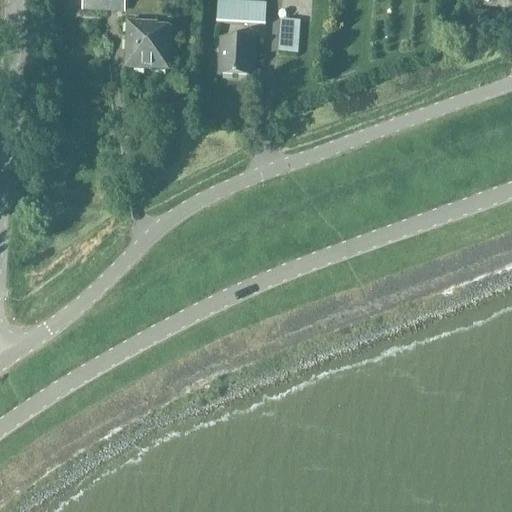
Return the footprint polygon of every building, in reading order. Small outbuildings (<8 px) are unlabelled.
[(84,0),(84,11),(124,14),(124,0),(84,0)] [(217,26),(219,26),(265,28),(266,6),(218,4),(217,26)] [(297,54),(299,22),(281,21),(279,54),(297,54)] [(126,71),(170,73),(172,30),(159,30),(159,25),(128,24),(126,71)] [(219,77),(252,79),(254,44),(221,42),(219,77)]
